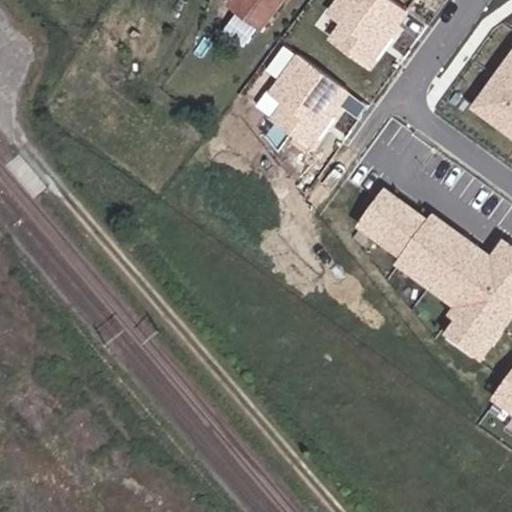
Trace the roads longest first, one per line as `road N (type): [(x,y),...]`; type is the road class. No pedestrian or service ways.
road 1 (tertiary): [(43,0),(448,511)]
road 2 (track): [(340,511),(25,149),(12,126),(9,55),(0,37)]
road 3 (residential): [(476,0),(399,96),(511,182)]
